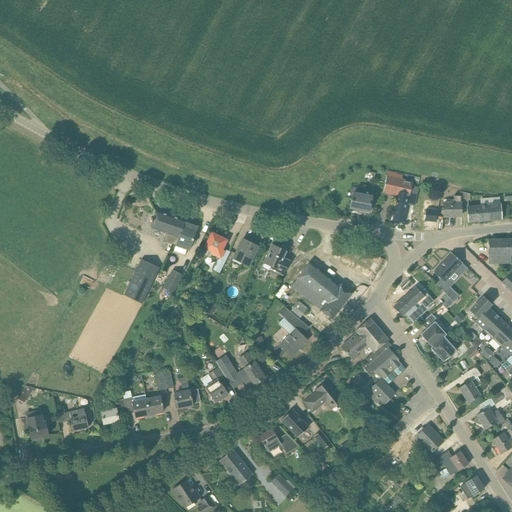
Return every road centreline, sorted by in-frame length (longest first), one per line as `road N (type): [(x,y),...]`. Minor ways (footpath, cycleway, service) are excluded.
road 1 (track): [(64,117),(269,194),(304,187),(358,148),(511,174)]
road 2 (tertiary): [(385,233),(252,211),(150,183),(0,108)]
road 3 (tertiary): [(511,511),(374,299)]
road 4 (unclassified): [(0,467),(218,432)]
road 5 (unclassified): [(218,432),(260,412),(374,299)]
road 6 (track): [(131,176),(0,61)]
road 7 (unclassified): [(105,511),(218,432)]
